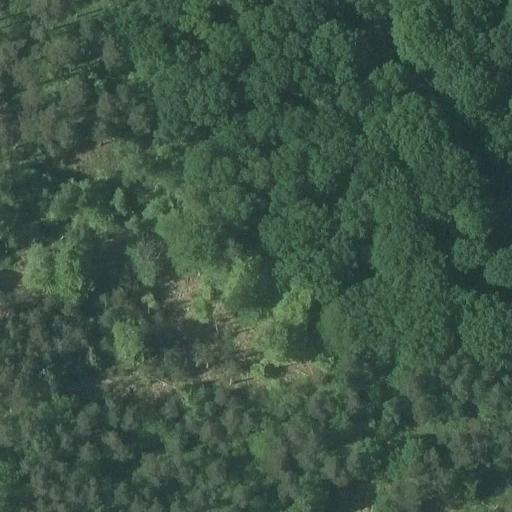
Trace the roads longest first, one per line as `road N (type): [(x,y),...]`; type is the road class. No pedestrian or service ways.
road 1 (track): [(425,251),(0,298)]
road 2 (track): [(322,0),(425,251)]
road 3 (track): [(511,370),(425,251)]
